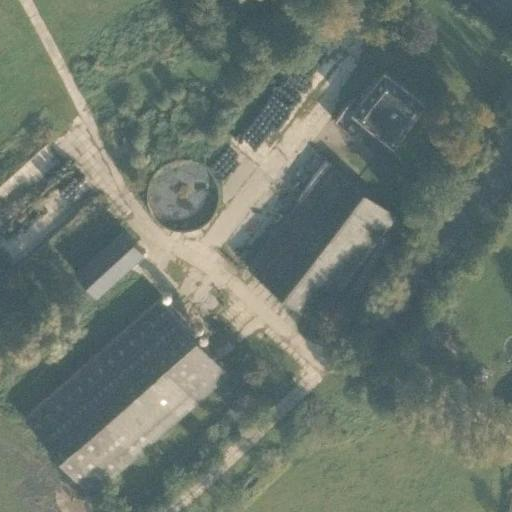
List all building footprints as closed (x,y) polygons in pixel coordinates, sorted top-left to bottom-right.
[(423,104),(384,73),(359,104),(375,117),(360,136),(377,149),(386,138),(392,143),(406,126),(413,132),(424,117),(417,111),(423,104)] [(154,210),(161,220),(171,225),(182,228),(193,228),(203,224),(212,217),(219,208),(222,197),(222,186),(218,175),(212,165),(202,159),(191,155),(180,155),(169,158),(159,165),(152,175),(149,187),(149,199),(154,210)] [(316,317),(396,211),(326,158),(246,264),(316,317)] [(144,248),(121,223),(70,268),(93,294),(144,248)] [(90,490),(191,401),(226,371),(159,294),(22,413),(90,490)] [(435,323),(425,336),(439,346),(448,334),(435,323)]
